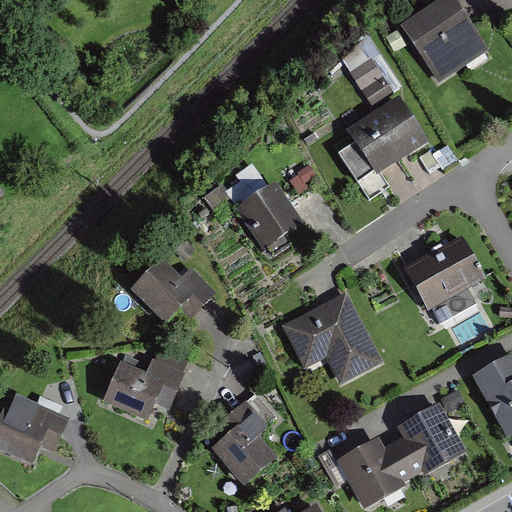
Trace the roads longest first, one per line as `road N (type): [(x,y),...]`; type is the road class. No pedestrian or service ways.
road 1 (residential): [(169,511),(137,490),(84,472),(26,511)]
road 2 (residential): [(474,190),(437,197),(352,253)]
